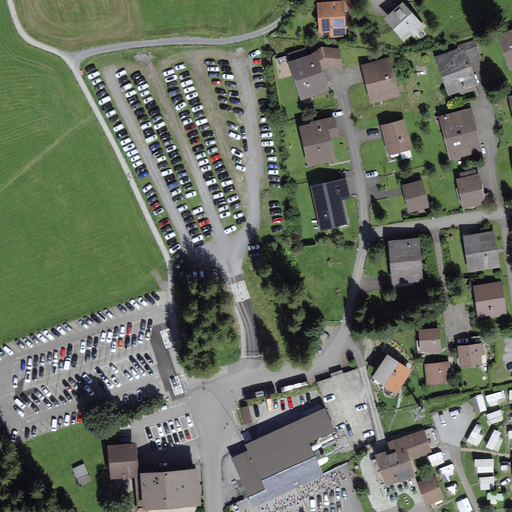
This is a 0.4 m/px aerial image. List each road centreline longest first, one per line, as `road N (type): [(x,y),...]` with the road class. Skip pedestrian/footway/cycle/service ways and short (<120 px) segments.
road 1 (residential): [(9,0),(24,36),(71,63),(118,151),(167,259),(177,347),(211,424)]
road 2 (residential): [(511,212),(378,234),(362,250),(347,320),(325,363),(228,397),(211,424)]
road 3 (unknown): [(501,214),(475,63)]
